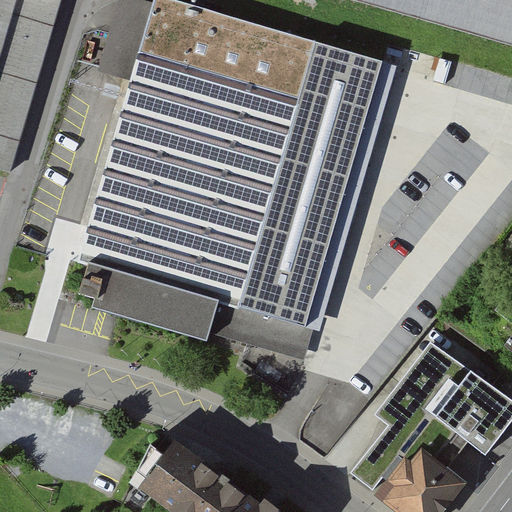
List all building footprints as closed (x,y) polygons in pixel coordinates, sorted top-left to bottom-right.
[(0,0),(0,176),(5,178),(53,0),(0,0)] [(511,0),(339,0),(511,46),(511,0)] [(313,49),(152,2),(73,270),(95,276),(85,313),(203,347),(207,334),(306,363),(315,332),(237,310),(313,49)] [(472,191),(421,176),(398,256),(449,271),(472,191)] [(511,424),(511,403),(435,347),(383,416),(392,422),(351,476),(398,511),(443,511),(462,487),(412,450),(431,425),(482,464),(511,424)] [(266,511),(171,444),(133,497),(152,511),(266,511)]
